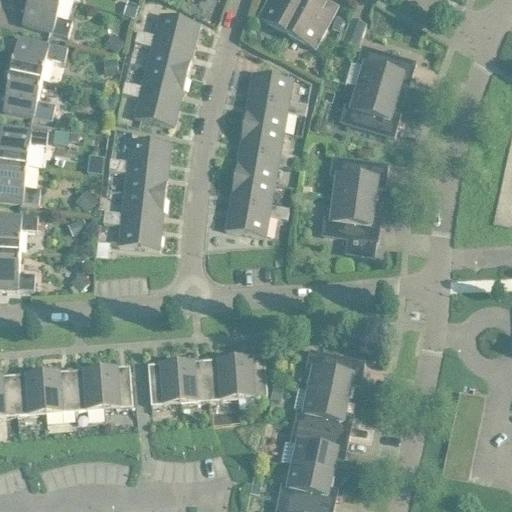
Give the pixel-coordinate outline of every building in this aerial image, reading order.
[(62,0),(23,0),(20,13),(25,14),(21,26),(67,39),(72,24),(56,19),(62,0)] [(286,35),(305,0),(268,0),(258,20),(286,35)] [(311,0),(305,0),(286,35),(314,51),(337,9),(325,3),(323,6),(311,0)] [(139,6),(127,2),(123,16),(134,20),(139,6)] [(135,39),(193,53),(199,26),(160,17),(154,37),(137,33),(135,39)] [(339,33),(343,21),(336,18),(332,31),(339,33)] [(365,27),(348,21),(341,44),(357,50),(365,27)] [(113,35),(104,45),(115,55),(124,45),(113,35)] [(186,78),(193,53),(135,39),(134,44),(152,49),(147,69),(186,78)] [(10,76),(41,83),(46,62),(64,66),(67,50),(18,40),(15,51),(10,50),(7,68),(11,69),(10,76)] [(346,85),(359,89),(395,100),(400,85),(408,87),(413,68),(415,68),(416,66),(363,50),(358,66),(352,64),(346,85)] [(105,76),(118,75),(116,61),(103,63),(105,76)] [(124,84),(123,90),(180,104),(186,78),(147,69),(142,88),(124,84)] [(247,102),(306,112),(307,107),(289,103),(292,82),(252,75),(247,102)] [(41,83),(10,76),(8,84),(3,83),(0,99),(0,100),(5,101),(2,113),(51,124),(55,108),(37,104),(41,83)] [(395,100),(359,89),(352,111),(345,109),(341,124),(394,140),(395,137),(393,137),(399,118),(391,115),(395,100)] [(180,104),(123,90),(121,96),(139,100),(134,121),(174,130),(180,104)] [(306,112),(247,102),(243,128),(283,135),(287,115),(305,118),(306,112)] [(0,165),(27,168),(29,147),(45,149),(47,133),(0,127),(0,165)] [(238,154),(297,164),(298,159),(280,155),(283,135),(243,128),(238,154)] [(55,132),(53,146),(67,148),(69,134),(55,132)] [(105,132),(100,146),(111,150),(116,136),(105,132)] [(69,142),(77,143),(78,135),(70,134),(69,142)] [(109,167),(168,174),(171,147),(130,142),(128,163),(110,161),(109,167)] [(297,164),(238,154),(234,180),(274,187),(278,167),(296,170),(297,164)] [(335,200),(373,205),(375,190),(383,191),(386,171),(388,171),(388,169),(333,161),(331,177),(338,178),(335,200)] [(24,190),(27,168),(0,165),(0,203),(38,208),(40,192),(24,190)] [(124,195),(165,200),(168,174),(109,167),(108,173),(127,175),(124,195)] [(229,206),(287,216),(288,211),(271,207),(274,187),(234,180),(229,206)] [(86,192),(75,204),(86,215),(97,203),(86,192)] [(103,219),(162,226),(165,200),(124,195),(122,215),(104,213),(103,219)] [(373,205),(335,200),(332,223),(325,222),(323,237),(345,240),(343,257),(373,261),(375,244),(378,245),(378,242),(376,242),(379,222),(371,221),(373,205)] [(287,216),(229,206),(225,233),(265,240),(269,219),(286,222),(287,216)] [(0,253),(19,255),(20,233),(36,234),(37,218),(0,216),(0,253)] [(162,226),(103,219),(102,225),(120,227),(118,248),(159,253),(162,226)] [(87,231),(82,220),(67,227),(72,238),(87,231)] [(107,261),(109,245),(97,244),(95,260),(107,261)] [(18,276),(19,255),(0,253),(0,291),(34,293),(34,277),(18,276)] [(79,294),(91,283),(81,274),(70,285),(79,294)] [(309,393),(347,401),(350,386),(358,387),(362,368),(364,368),(364,366),(310,354),(307,370),(314,371),(309,393)] [(234,361),(237,401),(267,399),(264,364),(252,365),(251,359),(234,361)] [(206,369),(209,404),(237,401),(234,361),(217,362),(217,368),(206,369)] [(209,404),(206,369),(194,369),(194,364),(177,365),(180,406),(209,404)] [(180,406),(177,365),(160,366),(160,372),(148,373),(150,408),(180,406)] [(100,371),(103,412),(132,410),(130,374),(117,375),(117,370),(100,371)] [(83,378),(71,379),(74,414),(103,412),(100,371),(83,372),(83,378)] [(59,374),(42,375),(45,416),(74,414),(71,379),(60,380),(59,374)] [(26,382),(14,383),(17,418),(45,416),(42,375),(25,377),(26,382)] [(2,378),(0,378),(0,419),(17,418),(14,383),(3,384),(2,378)] [(273,388),(270,401),(280,403),(283,391),(273,388)] [(343,417),(347,401),(309,393),(305,415),(297,414),(294,429),(349,440),(349,439),(347,438),(352,419),(343,417)] [(273,425),(264,423),(261,435),(270,438),(273,425)] [(348,442),(349,440),(294,429),(291,444),(298,445),(293,467),(331,475),(334,460),(342,462),(347,442),(348,442)] [(328,491),(331,475),(293,467),(289,489),(282,488),(279,503),(320,511),(331,511),(336,493),(328,491)] [(250,494),(258,496),(260,488),(252,486),(250,494)] [(320,511),(279,503),(276,511),(320,511)]
